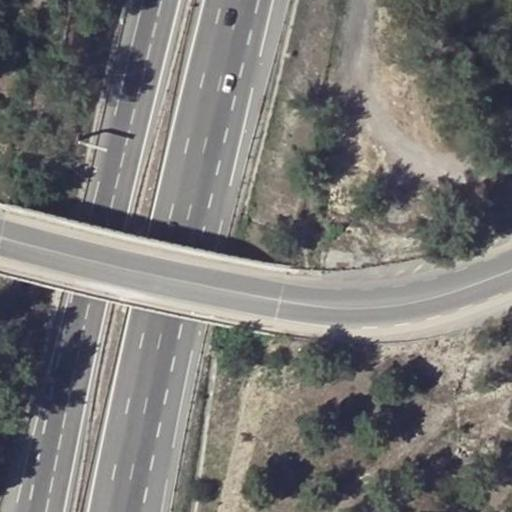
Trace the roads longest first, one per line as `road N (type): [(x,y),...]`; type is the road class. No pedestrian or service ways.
road 1 (motorway): [(163,0),(36,511)]
road 2 (primary): [(0,237),(262,304),(367,311),(511,269)]
road 3 (motorway): [(125,468),(236,0)]
